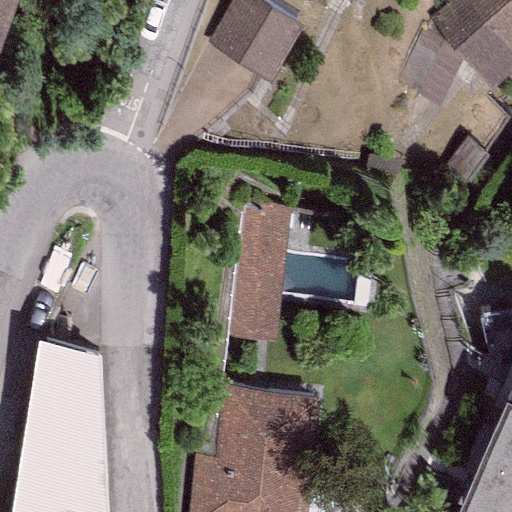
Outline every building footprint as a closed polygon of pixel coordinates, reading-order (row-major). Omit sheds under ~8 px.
[(231,0),(216,30),(268,56),(296,0),(231,0)] [(511,50),(511,0),(442,0),(431,11),(492,70),(511,50)] [(247,195),(234,327),(277,331),(289,199),(247,195)] [(358,262),(287,254),(283,294),(342,300),(342,294),(355,295),(358,262)] [(6,511),(63,511),(69,479),(107,484),(97,322),(38,319),(6,511)] [(511,351),(457,489),(511,510),(511,351)] [(304,511),(316,384),(222,377),(213,453),(194,453),(188,511),(304,511)]
